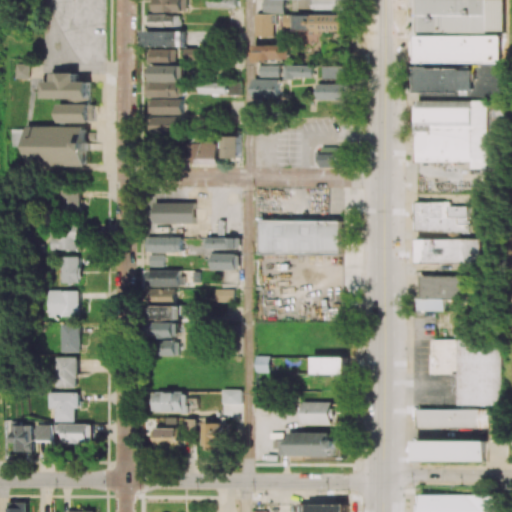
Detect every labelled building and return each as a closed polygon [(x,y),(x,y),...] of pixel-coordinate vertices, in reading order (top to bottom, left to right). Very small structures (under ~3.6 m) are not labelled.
[(187,0),(167,0),(156,0),(156,12),(188,11),(187,0)] [(284,0),(270,0),(263,0),(263,12),(284,13),(284,0)] [(348,0),(335,0),(312,0),(312,7),(335,7),(335,13),(348,13),(348,0)] [(502,1),(462,0),(416,0),(416,30),(502,32),(502,1)] [(181,30),(182,15),(151,14),(151,29),(181,30)] [(272,36),(273,14),(255,14),(255,36),(272,36)] [(186,47),(186,31),(146,30),(146,47),(186,47)] [(498,64),(498,36),(416,35),(416,62),(498,64)] [(289,60),(289,44),(255,45),(255,61),(289,60)] [(205,48),(186,48),(185,61),(205,61),(205,48)] [(176,60),(176,49),(153,49),(153,60),(176,60)] [(28,78),(28,63),(13,63),(14,78),(28,78)] [(147,97),(183,97),(183,65),(153,65),(152,82),(147,82),(147,97)] [(279,76),(279,65),(259,66),(260,76),(279,76)] [(285,65),(285,78),(313,78),(314,66),(285,65)] [(349,78),(349,65),(322,67),(323,79),(349,78)] [(416,90),(470,91),(471,69),(417,68),(416,90)] [(42,99),(91,98),(91,81),(78,81),(78,72),(52,72),(52,80),(42,81),(42,99)] [(279,97),(279,78),(253,78),(253,98),(279,97)] [(200,82),(200,94),(228,94),(228,82),(200,82)] [(319,101),(349,100),(348,83),(318,84),(319,101)] [(149,113),(184,114),(184,100),(150,98),(149,113)] [(416,162),(470,162),(470,169),(485,169),(485,100),(416,100),(416,162)] [(95,105),(59,104),(58,122),(95,123),(95,105)] [(87,127),(26,127),(26,165),(89,166),(89,141),(87,141),(87,127)] [(241,136),(224,136),(224,158),(241,158),(241,136)] [(320,168),(344,167),(344,147),(320,147),(320,168)] [(61,189),(61,214),(80,214),(80,189),(61,189)] [(195,202),(154,203),(155,223),(195,222),(195,202)] [(416,202),(416,231),(467,232),(467,206),(450,206),(450,203),(416,202)] [(261,253),(343,253),(343,220),(261,220),(261,253)] [(48,250),(78,249),(77,227),(47,228),(48,250)] [(148,236),(148,252),(182,252),(183,237),(148,236)] [(206,237),(206,248),(241,249),(241,238),(206,237)] [(478,239),(416,238),(416,263),(478,264),(478,239)] [(212,270),(239,270),(239,253),(212,254),(212,270)] [(150,266),(164,266),(165,255),(150,255),(150,266)] [(79,256),(58,257),(59,283),(79,283),(79,256)] [(183,270),(148,270),(148,285),(183,285),(183,270)] [(443,311),(443,299),(460,299),(460,275),(419,276),(420,299),(416,299),(416,311),(443,311)] [(151,300),(176,300),(176,289),(152,288),(151,300)] [(234,302),(235,289),(216,289),(216,302),(234,302)] [(79,290),(45,290),(45,317),(79,317),(79,290)] [(186,305),(152,306),(152,318),(186,318),(186,305)] [(181,322),(152,322),(152,336),(163,336),(163,337),(181,338),(181,322)] [(79,324),(59,325),(60,353),(80,352),(79,324)] [(179,341),(161,340),(161,338),(158,338),(157,355),(178,356),(179,341)] [(498,405),(498,341),(429,341),(429,374),(450,374),(450,395),(456,395),(456,405),(498,405)] [(55,387),(77,388),(78,357),(56,356),(55,387)] [(314,374),(347,374),(348,357),(314,356),(314,374)] [(222,403),(242,404),(242,389),(223,389),(222,403)] [(48,392),(48,408),(54,408),(54,422),(75,422),(75,408),(80,408),(80,392),(48,392)] [(157,392),(157,401),(152,401),(152,412),(189,411),(188,392),(157,392)] [(335,425),(335,402),(301,401),(301,414),(303,414),(303,424),(335,425)] [(416,427),(487,427),(487,410),(416,409),(416,427)] [(93,424),(59,423),(58,433),(62,433),(62,442),(93,443),(93,424)] [(226,450),(226,423),(204,423),(203,449),(226,450)] [(54,425),(13,424),(12,451),(34,452),(34,441),(53,441),(54,425)] [(181,428),(155,428),(154,447),(181,447),(181,428)] [(331,456),(331,449),(338,449),(338,432),(289,433),(289,439),(274,439),(274,448),(280,448),(280,456),(331,456)] [(416,440),(485,441),(485,461),(416,461),(416,440)] [(499,511),(500,495),(421,495),(421,511),(499,511)] [(28,511),(29,502),(7,502),(7,511),(28,511)]
